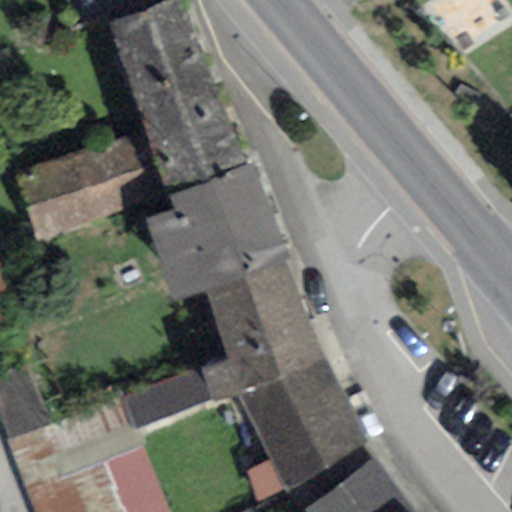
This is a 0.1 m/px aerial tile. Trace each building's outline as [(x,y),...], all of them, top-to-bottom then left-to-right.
[(104,0),(113,22),(174,0),(104,0)] [(245,167),(181,0),(174,0),(113,22),(107,23),(146,133),(167,196),(245,167)] [(167,196),(146,133),(16,175),(37,239),(167,196)] [(173,210),(144,221),(175,303),(206,292),(285,262),(289,261),(253,164),(245,167),(167,196),(173,210)] [(285,262),(206,292),(228,359),(200,369),(212,401),(237,395),(325,359),(285,262)] [(0,274),(0,337),(21,329),(0,274)] [(325,359),(237,395),(287,493),(370,441),(325,359)] [(29,365),(0,374),(0,413),(9,439),(50,425),(29,365)] [(134,431),(212,401),(200,369),(122,399),(134,431)] [(167,511),(134,431),(122,399),(50,425),(9,439),(6,441),(34,511),(167,511)] [(413,511),(373,459),(305,511),(413,511)]
